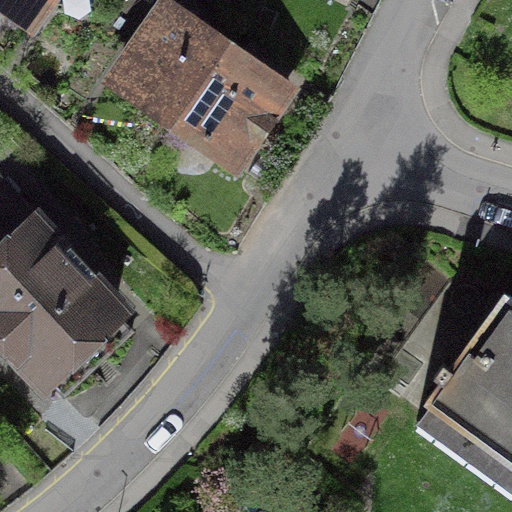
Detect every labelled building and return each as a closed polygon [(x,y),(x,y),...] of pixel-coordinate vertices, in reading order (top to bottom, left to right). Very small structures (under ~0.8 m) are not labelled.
[(1,0),(7,4),(31,20),(45,0),(1,0)] [(195,29),(166,9),(117,78),(177,119),(225,50),(195,29)] [(254,71),(225,50),(177,119),(236,161),(253,135),(261,136),(270,123),(266,117),(284,91),(254,71)] [(0,330),(44,377),(45,377),(62,395),(131,331),(114,312),(115,311),(75,269),(36,227),(39,224),(0,182),(0,330)] [(511,298),(504,293),(450,367),(443,363),(434,376),(441,380),(425,402),(511,464),(511,298)]
